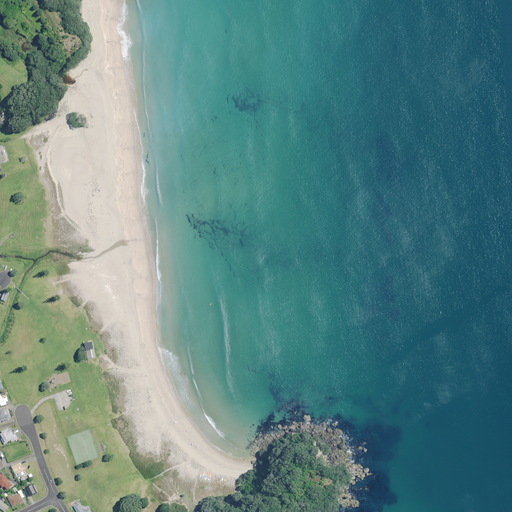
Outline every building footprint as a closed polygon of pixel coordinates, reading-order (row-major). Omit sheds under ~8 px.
[(93,358),(90,342),(84,343),(87,359),(93,358)] [(58,374),(50,377),(52,383),(61,380),(58,374)] [(2,399),(1,393),(0,392),(0,403),(1,403),(1,406),(7,405),(7,402),(8,401),(7,398),(2,399)] [(0,422),(8,420),(8,419),(10,419),(8,411),(7,409),(0,410),(0,422)] [(0,432),(3,438),(1,439),(5,446),(18,439),(15,433),(14,434),(12,429),(9,430),(8,428),(0,432)] [(18,473),(18,474),(16,475),(18,478),(20,477),(22,482),(26,480),(25,479),(28,478),(25,471),(24,469),(18,473)] [(0,483),(3,488),(4,487),(6,491),(13,486),(10,481),(8,482),(7,480),(8,479),(3,472),(0,474),(0,483)] [(33,483),(25,487),(31,498),(39,494),(33,483)] [(25,497),(21,490),(18,492),(19,493),(12,497),(11,495),(7,497),(13,507),(24,502),(22,498),(25,497)] [(0,499),(0,508),(5,511),(10,506),(0,499)] [(83,508),(81,503),(73,507),(76,511),(91,511),(88,505),(83,508)]
